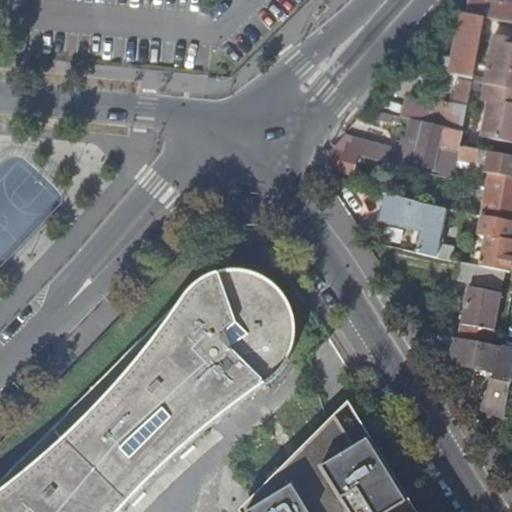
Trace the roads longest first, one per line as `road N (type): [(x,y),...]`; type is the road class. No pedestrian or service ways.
road 1 (residential): [(280,150),(293,204),(485,511)]
road 2 (residential): [(208,158),(0,373)]
road 3 (tertiary): [(0,96),(236,125)]
road 4 (tertiary): [(280,150),(426,0)]
road 5 (tertiary): [(360,0),(236,125)]
